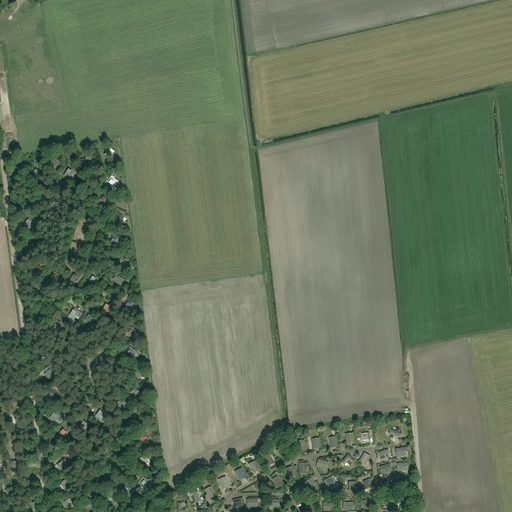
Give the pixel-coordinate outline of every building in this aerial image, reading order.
[(110,148),(108,150),(105,148),(103,150),(105,152),(106,152),(104,156),(110,160),(114,154),(115,152),(110,148)] [(87,157),(82,164),(87,168),(92,161),(90,159),(91,158),(88,156),(87,157)] [(50,164),(56,168),(61,161),(55,157),(50,164)] [(19,164),(15,171),(20,175),(25,167),(19,164)] [(31,175),(37,179),(42,173),(37,168),(31,175)] [(70,179),(74,173),(76,175),(77,173),(75,172),(70,168),(64,175),(70,179)] [(107,182),(114,187),(118,182),(114,179),(115,178),(112,176),(107,182)] [(101,200),(108,206),(113,199),(106,194),(101,200)] [(124,217),(117,211),(112,216),(120,223),(122,225),(127,219),(124,217)] [(24,225),(29,229),(32,231),(35,227),(32,225),(34,222),(29,218),(24,225)] [(113,235),(110,239),(114,241),(113,243),(116,246),(120,241),(113,235)] [(33,245),(30,243),(26,248),(31,251),(37,245),(35,243),(33,245)] [(124,267),(128,261),(121,256),(117,262),(124,267)] [(40,265),(39,266),(34,271),(39,276),(45,269),(40,265)] [(50,278),(56,282),(61,274),(56,270),(50,278)] [(70,280),(75,284),(80,277),(75,273),(70,280)] [(122,279),(115,273),(112,277),(114,278),(113,280),(118,284),(122,279)] [(94,286),(98,281),(100,282),(101,280),(96,277),(95,279),(92,277),(89,282),(94,286)] [(39,283),(33,290),(38,294),(44,288),(39,283)] [(129,297),(128,299),(124,305),(131,310),(135,304),(131,302),(132,299),(129,297)] [(107,303),(102,310),(108,314),(113,306),(107,303)] [(69,315),(75,319),(77,321),(82,314),(74,308),(69,315)] [(39,314),(40,315),(37,321),(42,324),(49,315),(46,313),(45,315),(40,312),(39,314)] [(90,314),(85,321),(90,325),(95,318),(90,314)] [(53,327),(58,331),(64,324),(59,320),(53,327)] [(132,328),(128,333),(133,338),(137,333),(138,332),(137,332),(132,328)] [(129,351),(127,353),(132,358),(137,353),(130,347),(127,350),(129,351)] [(55,374),(51,369),(44,374),(49,379),(55,374)] [(136,369),(134,371),(136,372),(134,375),(139,379),(143,374),(136,369)] [(135,398),(140,393),(133,387),(127,395),(129,397),(131,395),(135,398)] [(50,397),(49,399),(54,403),(58,398),(51,392),(48,396),(50,397)] [(125,404),(126,402),(124,400),(122,402),(118,399),(114,404),(121,409),(125,404)] [(107,417),(109,415),(102,409),(96,416),(103,421),(107,416),(107,417)] [(49,418),(55,423),(57,425),(62,419),(59,417),(60,416),(55,412),(49,418)] [(133,427),(137,421),(139,418),(139,417),(137,415),(134,419),(130,416),(126,421),(133,427)] [(85,420),(79,427),(85,431),(90,424),(85,420)] [(66,432),(63,429),(59,435),(64,439),(69,433),(67,431),(66,432)] [(390,429),(388,434),(400,438),(402,434),(390,429)] [(149,439),(142,434),(142,433),(141,434),(136,441),(139,444),(141,441),(145,444),(149,439)] [(361,434),(362,441),(369,440),(368,433),(361,434)] [(353,435),(346,436),(347,444),(354,443),(353,435)] [(330,440),(331,448),(338,447),(337,439),(330,440)] [(320,440),(313,442),(314,449),(321,448),(320,440)] [(304,442),(297,444),(298,451),(306,450),(304,442)] [(403,448),(396,449),(397,456),(404,456),(403,448)] [(278,453),(282,459),(288,455),(284,449),(278,453)] [(388,450),(380,452),(383,459),(390,457),(388,450)] [(365,464),(370,456),(364,453),(360,461),(365,464)] [(142,467),(144,465),(148,459),(141,454),(139,458),(140,459),(139,461),(138,461),(136,463),(142,467)] [(341,462),(344,465),(347,463),(349,465),(354,461),(348,455),(341,462)] [(270,456),(264,459),(268,466),(274,462),(270,456)] [(68,466),(66,463),(67,463),(65,460),(64,460),(63,459),(61,460),(62,461),(57,465),(61,471),(68,466)] [(324,469),(326,462),(319,460),(317,467),(324,469)] [(18,470),(16,461),(10,463),(12,471),(18,470)] [(250,466),(254,473),(260,470),(257,463),(250,466)] [(391,471),(389,464),(382,467),(384,474),(391,471)] [(291,467),(285,470),(288,477),(295,474),(291,467)] [(242,470),(236,473),(240,480),(246,477),(242,470)] [(71,484),(68,479),(68,478),(66,475),(63,478),(65,480),(60,484),(64,489),(71,484)] [(279,476),(273,480),(276,487),(283,483),(279,476)] [(143,477),(138,483),(141,485),(140,487),(142,488),(144,486),(147,488),(151,483),(143,477)] [(325,481),(328,487),(335,484),(332,477),(325,481)] [(226,479),(220,482),(223,489),(229,486),(226,479)] [(309,489),(315,486),(311,479),(305,483),(309,489)] [(370,479),(363,482),(366,489),(373,486),(370,479)] [(267,484),(265,485),(263,482),(256,485),(259,491),(266,488),(266,487),(268,486),(267,484)] [(391,489),(390,482),(382,483),(384,490),(391,489)] [(128,483),(122,490),(128,496),(133,491),(128,486),(130,485),(128,483)] [(294,487),(297,494),(304,491),(301,484),(294,487)] [(212,488),(206,492),(209,498),(216,495),(212,488)] [(109,501),(113,505),(117,500),(111,494),(108,497),(105,500),(107,502),(109,501)] [(198,494),(192,496),(194,503),(201,501),(198,494)] [(393,503),(392,496),(384,497),(385,504),(393,503)] [(75,504),(73,501),(72,502),(70,499),(64,502),(67,508),(75,504)] [(373,505),(371,499),(363,501),(366,508),(373,505)] [(243,511),(242,501),(234,502),(234,506),(238,505),(240,511),(243,511)] [(178,503),(177,511),(185,511),(186,510),(182,510),(182,503),(178,503)]
